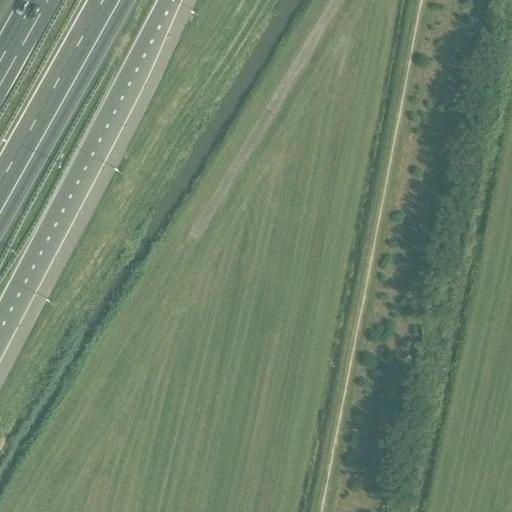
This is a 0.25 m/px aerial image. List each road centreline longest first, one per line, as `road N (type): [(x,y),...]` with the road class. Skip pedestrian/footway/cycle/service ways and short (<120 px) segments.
road 1 (motorway): [(0,314),(166,0)]
road 2 (track): [(189,242),(336,0)]
road 3 (motorway): [(0,193),(109,0)]
